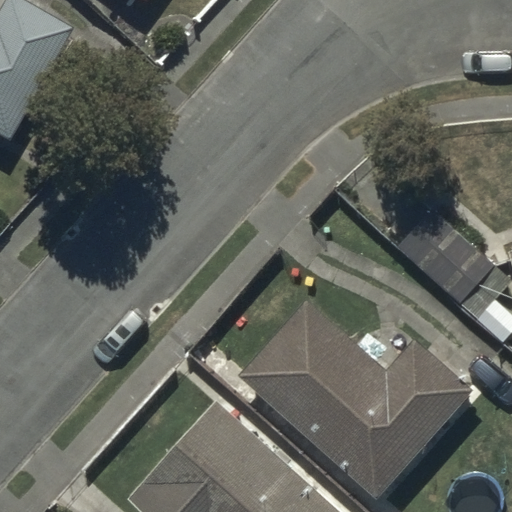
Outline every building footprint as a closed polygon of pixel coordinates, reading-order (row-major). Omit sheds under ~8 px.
[(118,0),(140,16),(151,0),(118,0)] [(0,14),(0,153),(3,155),(67,44),(4,8),(0,14)] [(497,267),(434,210),(400,248),(463,304),(497,267)] [(511,280),(497,267),(463,304),(507,344),(511,338),(511,313),(499,301),(511,286),(511,280)] [(391,354),(309,282),(241,360),(382,482),(474,376),(416,325),(391,354)] [(363,511),(218,384),(132,481),(167,511),(363,511)]
